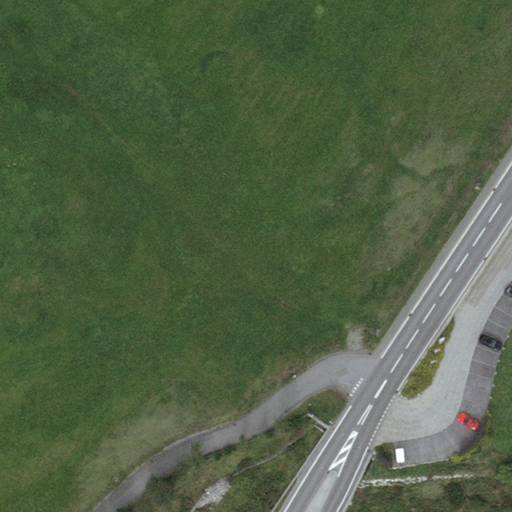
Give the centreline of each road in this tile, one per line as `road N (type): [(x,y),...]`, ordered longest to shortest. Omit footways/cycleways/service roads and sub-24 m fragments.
road 1 (residential): [(383,385),(356,372),(323,374),(252,425),(173,457),(101,511)]
road 2 (primary): [(511,187),(383,385)]
road 3 (primary): [(383,385),(314,511)]
